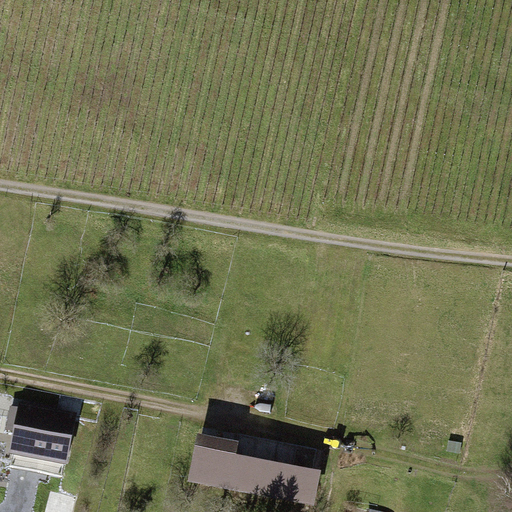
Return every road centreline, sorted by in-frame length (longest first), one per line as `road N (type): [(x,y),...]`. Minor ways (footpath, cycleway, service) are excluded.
road 1 (track): [(511,260),(379,248),(0,186)]
road 2 (track): [(0,372),(445,468)]
